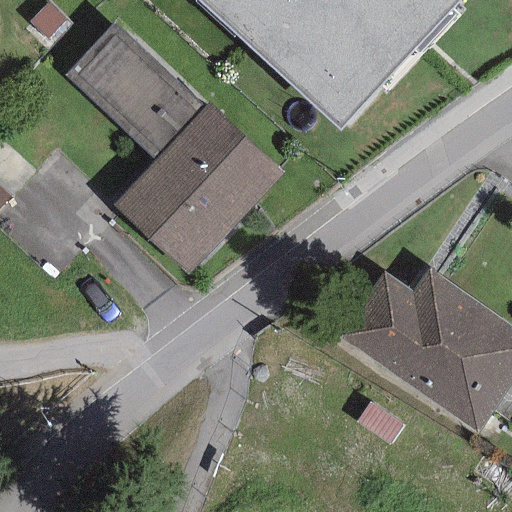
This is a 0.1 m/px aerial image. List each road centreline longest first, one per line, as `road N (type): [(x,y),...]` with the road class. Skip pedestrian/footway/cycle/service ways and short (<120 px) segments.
road 1 (residential): [(158,368),(511,121)]
road 2 (residential): [(15,511),(43,473),(158,368)]
road 3 (residential): [(158,368),(98,350),(0,356)]
